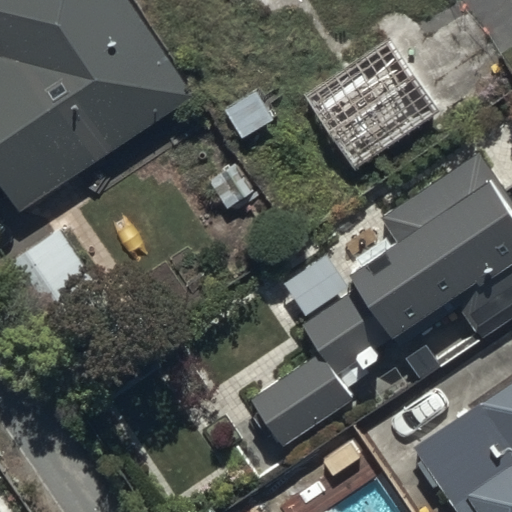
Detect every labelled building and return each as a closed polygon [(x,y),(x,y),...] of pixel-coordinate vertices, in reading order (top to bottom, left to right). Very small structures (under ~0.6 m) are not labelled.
[(0,0),(0,191),(14,212),(194,91),(132,0),(0,0)] [(211,0),(226,22),(258,0),(211,0)] [(305,91),(358,169),(444,111),(391,33),(305,91)] [(388,213),(413,251),(307,322),(325,349),(248,400),(281,449),(358,398),(342,374),(448,303),(474,341),(511,315),(511,192),(483,149),(388,213)] [(112,305),(60,228),(0,268),(0,298),(38,355),(112,305)] [(511,511),(511,378),(407,449),(450,511),(511,511)] [(370,511),(400,491),(360,432),(274,491),(288,511),(370,511)] [(0,511),(12,511),(0,493),(0,511)]
